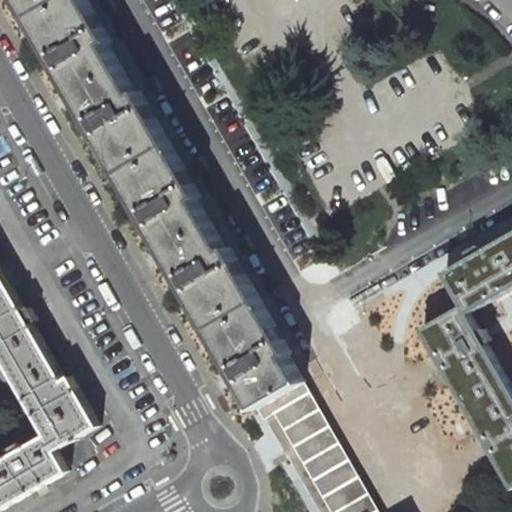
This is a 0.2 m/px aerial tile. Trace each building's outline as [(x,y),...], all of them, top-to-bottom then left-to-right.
[(63,0),(29,0),(38,15),(63,0)] [(132,78),(86,0),(63,0),(38,15),(89,103),(132,78)] [(171,146),(132,78),(89,103),(128,171),(171,146)] [(216,224),(171,146),(128,171),(173,249),(216,224)] [(260,302),(216,224),(173,249),(217,327),(260,302)] [(511,289),(511,234),(486,250),(483,244),(471,251),(474,256),(448,272),(468,304),(472,312),(511,289)] [(28,309),(8,275),(0,279),(0,345),(32,401),(38,410),(51,433),(60,450),(103,425),(74,375),(67,379),(35,322),(40,319),(33,307),(28,309)] [(312,392),(260,302),(217,327),(263,406),(261,407),(267,418),(312,392)] [(472,312),(468,304),(426,329),(511,478),(511,382),(488,342),(494,338),(487,326),(481,330),(472,312)] [(60,450),(51,433),(27,447),(24,442),(11,449),(14,455),(0,462),(0,511),(72,470),(60,450)]
